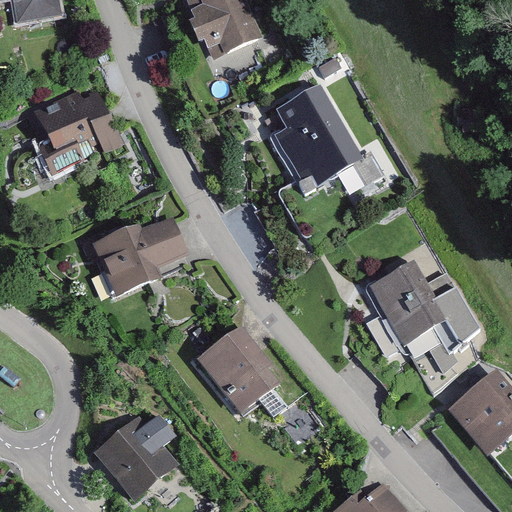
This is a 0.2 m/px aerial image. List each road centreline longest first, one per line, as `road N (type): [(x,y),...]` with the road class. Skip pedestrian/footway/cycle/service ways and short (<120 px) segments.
road 1 (residential): [(107,0),(181,181),(250,290),(364,422),(456,511)]
road 2 (residential): [(36,465),(57,432),(67,393),(57,359),(0,310)]
